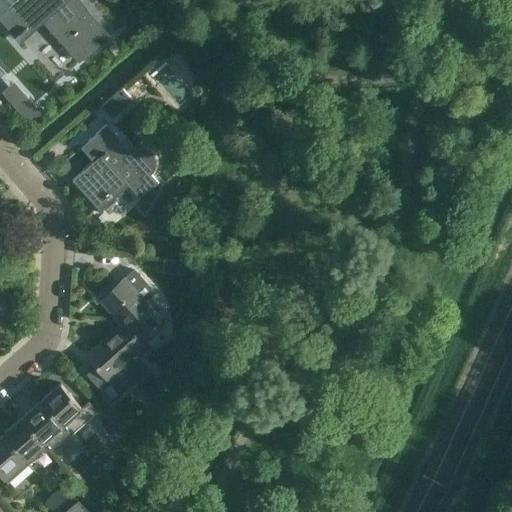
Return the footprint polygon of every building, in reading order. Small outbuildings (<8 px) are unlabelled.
[(0,0),(0,3),(7,11),(0,18),(0,19),(17,38),(44,14),(52,23),(51,24),(67,42),(54,54),(73,75),(87,63),(85,60),(108,40),(74,1),(70,4),(67,1),(66,0),(0,0)] [(121,88),(101,107),(111,119),(132,100),(121,88)] [(105,125),(88,141),(80,148),(92,162),(71,180),(97,209),(126,183),(140,199),(158,183),(151,175),(152,173),(154,170),(155,166),(155,163),(154,159),(153,156),(151,154),(149,151),(146,150),(142,149),(139,149),(135,149),(132,151),(130,152),(105,125)] [(163,324),(143,302),(154,292),(134,270),(123,279),(100,299),(117,318),(117,324),(124,325),(141,344),(142,343),(163,324)] [(147,349),(142,343),(141,344),(124,325),(117,324),(116,330),(86,357),(95,367),(86,375),(111,404),(122,395),(110,382),(147,349)] [(41,402),(67,431),(70,435),(97,412),(88,402),(81,408),(61,384),(41,402)] [(41,402),(22,419),(44,443),(48,448),(58,438),(67,431),(41,402)] [(22,419),(2,436),(25,460),(35,451),(39,455),(48,448),(44,443),(22,419)] [(129,440),(147,458),(158,448),(140,429),(129,440)] [(25,460),(2,436),(0,437),(0,474),(7,483),(18,474),(29,465),(25,460)] [(113,467),(103,451),(92,458),(104,474),(113,467)] [(92,458),(82,468),(96,481),(104,474),(92,458)] [(70,494),(67,485),(53,493),(61,502),(70,494)] [(44,504),(52,510),(61,502),(53,493),(44,504)] [(87,511),(78,501),(65,511),(87,511)]
